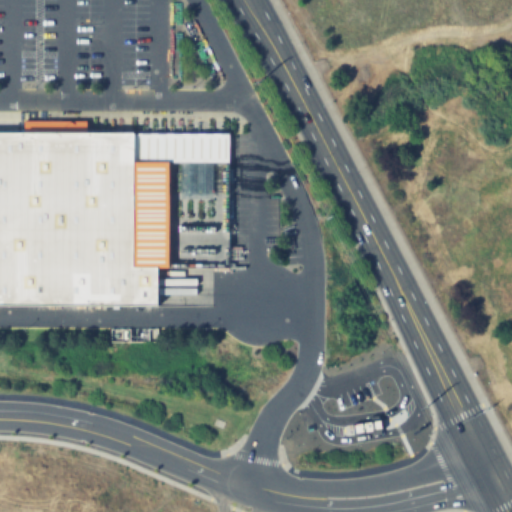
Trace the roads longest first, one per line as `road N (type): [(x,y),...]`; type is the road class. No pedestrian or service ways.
road 1 (trunk): [(511,500),(249,0)]
road 2 (secondary): [(492,459),(399,492),(256,492),(102,431),(0,416)]
